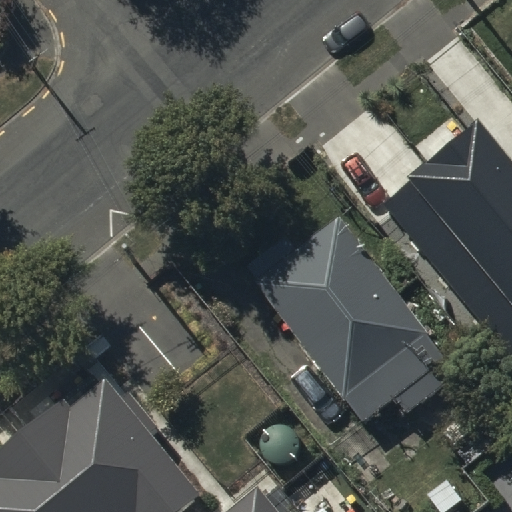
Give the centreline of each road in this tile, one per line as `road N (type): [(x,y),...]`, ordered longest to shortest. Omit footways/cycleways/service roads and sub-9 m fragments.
road 1 (residential): [(0,233),(168,96)]
road 2 (residential): [(168,96),(287,0)]
road 3 (residential): [(168,96),(91,0)]
